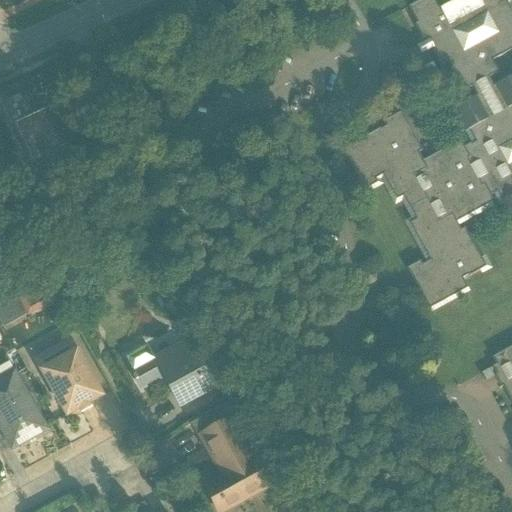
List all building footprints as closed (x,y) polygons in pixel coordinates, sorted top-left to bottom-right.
[(419,0),(413,3),(434,44),(445,64),(453,60),(472,96),(452,107),(466,135),(427,155),(403,110),(386,119),(391,129),(348,151),(368,191),(396,176),(438,257),(413,270),(431,306),(474,284),(467,271),(488,261),(466,219),(497,203),(511,232),(511,350),(501,357),(511,378),(511,73),(502,78),(493,60),(511,49),(511,14),(506,3),(511,0),(419,0)] [(34,169),(77,149),(55,104),(12,124),(34,169)] [(359,277),(361,280),(363,282),(367,283),(370,282),(373,281),(375,278),(377,275),(377,272),(376,269),(374,266),(372,264),(368,263),(365,263),(363,264),(360,266),(358,268),(358,271),(357,274),(359,277)] [(65,338),(42,343),(45,354),(67,349),(65,338)] [(183,413),(220,390),(188,340),(133,376),(146,395),(164,383),(183,413)] [(68,418),(106,398),(80,349),(42,369),(68,418)] [(0,427),(13,453),(50,433),(16,368),(0,376),(0,427)] [(464,426),(455,410),(443,417),(452,433),(464,426)] [(213,511),(234,511),(274,489),(234,418),(198,439),(222,480),(202,492),(213,511)] [(487,460),(474,439),(461,447),(475,468),(487,460)]
